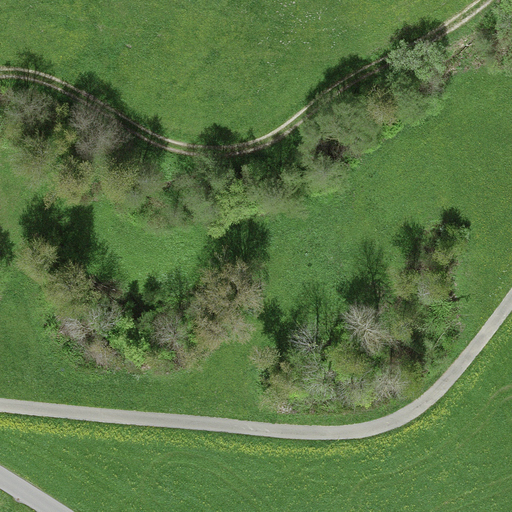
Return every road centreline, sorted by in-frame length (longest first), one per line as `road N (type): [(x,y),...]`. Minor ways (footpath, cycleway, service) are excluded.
road 1 (track): [(511,297),(428,400),(382,428),(294,433),(0,406)]
road 2 (track): [(478,0),(341,84),(265,147),(180,150),(46,81),(0,74)]
